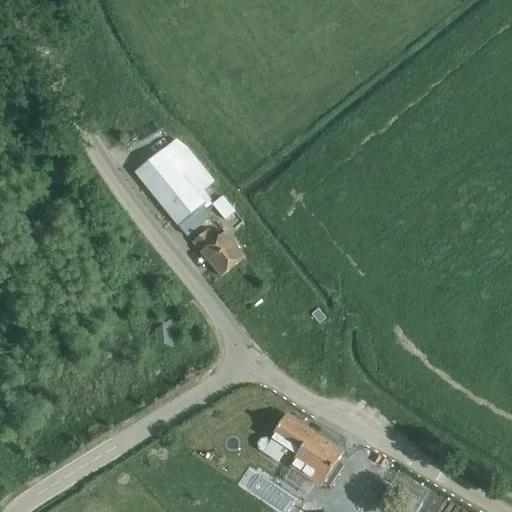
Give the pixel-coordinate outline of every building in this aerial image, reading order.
[(72,45),(55,49),(62,73),(79,68),(72,45)] [(161,151),(151,160),(135,173),(188,237),(212,217),(203,207),(206,205),(199,196),(214,183),(199,165),(183,178),(161,151)] [(234,212),(222,197),(214,204),(226,219),(234,212)] [(193,243),(222,277),(245,258),(224,232),(216,239),(209,230),(193,243)] [(318,309),(312,315),(320,324),(327,318),(318,309)] [(156,332),(150,336),(156,339),(157,341),(174,348),(171,320),(156,329),(156,332)] [(344,453),(287,416),(272,438),(273,439),(272,441),(267,438),(262,439),(258,444),(259,450),(279,463),(284,454),(294,460),(291,466),(322,486),(333,470),(344,453)] [(308,511),(311,508),(299,500),(291,511),(308,511)]
